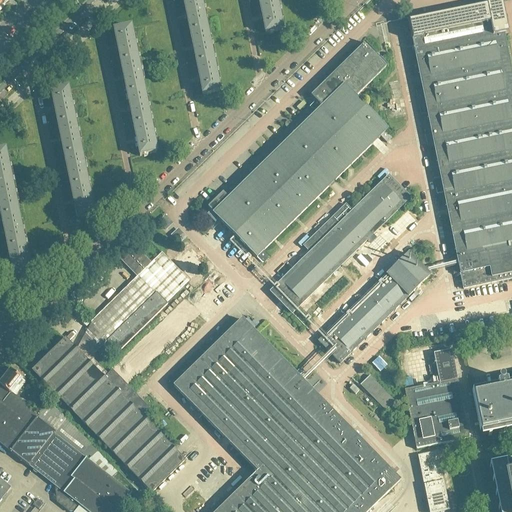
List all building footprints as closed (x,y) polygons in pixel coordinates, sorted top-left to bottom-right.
[(204,15),(200,0),(186,0),(183,1),(189,32),(207,29),(204,15)] [(282,30),(276,0),(269,0),(259,2),(265,34),(282,30)] [(409,22),(408,22),(439,172),(433,173),(434,179),(441,178),(442,186),(435,188),(437,194),(444,192),(464,289),(511,278),(511,76),(503,35),(508,34),(508,33),(507,34),(499,0),(474,0),(473,2),(475,10),(437,18),(437,16),(432,17),(432,19),(409,23),(409,22)] [(131,29),(131,27),(113,31),(120,62),(137,59),(131,29)] [(208,37),(207,29),(189,32),(196,64),(213,60),(208,37)] [(319,197),(360,158),(363,155),(380,137),(387,144),(392,139),(385,133),(387,131),(355,99),(387,67),(387,68),(388,68),(380,59),(379,61),(375,57),(377,56),(364,43),(365,45),(367,47),(362,52),(360,50),(323,86),(322,87),(313,96),(312,97),(311,97),(316,102),(311,107),(271,146),(269,148),(259,158),(249,168),(247,169),(246,171),(207,209),(208,209),(209,208),(214,214),(214,215),(216,217),(217,219),(219,221),(224,225),(232,233),(257,259),(259,257),(265,263),(269,259),(263,252),(309,208),(317,200),(319,197)] [(138,61),(137,59),(120,62),(127,93),(144,90),(138,61)] [(220,92),(213,60),(196,64),(202,95),(220,92)] [(68,91),(68,89),(51,92),(57,124),(74,120),(68,91)] [(150,121),(144,90),(127,93),(133,125),(150,121)] [(81,152),(74,120),(57,124),(63,155),(81,152)] [(157,153),(150,121),(133,125),(140,156),(157,153)] [(6,153),(5,150),(0,151),(0,184),(12,182),(6,153)] [(87,183),(81,152),(63,155),(70,186),(87,183)] [(410,198),(401,190),(397,186),(388,176),(352,212),(345,205),(338,212),(303,247),(310,254),(270,293),(270,294),(291,315),(410,198)] [(18,213),(12,182),(0,184),(0,213),(1,217),(18,213)] [(94,214),(87,183),(70,186),(76,218),(94,214)] [(396,237),(416,218),(409,211),(390,230),(396,237)] [(24,245),(18,213),(1,217),(7,248),(24,245)] [(352,280),(378,255),(390,243),(389,242),(393,237),(387,231),(382,235),(381,233),(369,245),(372,248),(368,251),(366,249),(348,267),(350,269),(345,273),(346,274),(352,280)] [(184,462),(140,417),(148,409),(125,385),(124,386),(110,372),(112,371),(111,371),(107,375),(93,360),(93,354),(106,341),(118,353),(167,304),(166,303),(189,281),(162,253),(151,263),(129,241),(115,255),(137,277),(90,323),(76,351),(65,340),(32,371),(151,493),(184,462)] [(31,277),(24,245),(7,248),(14,280),(31,277)] [(340,365),(422,284),(430,277),(424,270),(409,255),(329,332),(319,343),(340,365)] [(322,295),(314,300),(320,309),(328,303),(322,295)] [(308,322),(320,314),(314,304),(301,312),(308,322)] [(419,329),(420,334),(446,332),(445,317),(418,319),(418,329),(419,329)] [(242,320),(174,387),(257,473),(217,511),(369,511),(400,482),(242,320)] [(469,439),(460,393),(457,377),(451,351),(434,355),(440,384),(404,391),(416,450),(469,439)] [(39,416),(14,397),(27,382),(24,380),(25,379),(23,377),(24,376),(18,370),(19,368),(8,359),(3,364),(10,370),(0,382),(0,444),(10,452),(9,453),(10,453),(28,467),(65,419),(60,414),(61,413),(54,407),(54,406),(50,403),(39,416)] [(395,403),(370,378),(370,377),(370,376),(360,386),(360,387),(361,386),(386,411),(385,412),(386,413),(396,403),(395,402),(395,403)] [(511,383),(507,384),(507,382),(506,382),(504,382),(505,381),(504,380),(504,379),(503,378),(502,378),(501,378),(500,378),(499,378),(499,379),(498,380),(498,381),(498,382),(499,383),(498,384),(497,384),(497,386),(472,391),(481,438),(511,431),(511,383)] [(353,385),(349,389),(356,395),(359,390),(353,385)] [(61,506),(101,455),(97,452),(87,461),(86,461),(87,460),(86,460),(81,457),(87,449),(91,453),(95,449),(90,444),(91,444),(65,419),(28,467),(29,468),(29,467),(58,490),(52,498),(61,506)] [(429,511),(447,511),(449,511),(437,452),(417,456),(429,511)] [(101,455),(61,506),(68,511),(75,511),(80,507),(86,511),(119,511),(132,495),(131,496),(110,479),(117,472),(101,455)] [(511,511),(511,475),(509,476),(506,462),(490,465),(499,511),(511,511)] [(0,502),(2,500),(10,489),(4,484),(0,480),(0,502)] [(38,511),(43,506),(37,501),(33,506),(38,511)]
